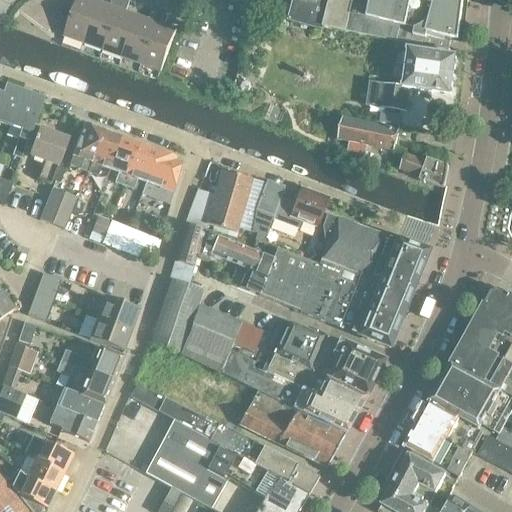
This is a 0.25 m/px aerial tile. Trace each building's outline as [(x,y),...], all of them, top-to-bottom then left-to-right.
[(70,19),(65,33),(63,36),(83,44),(98,2),(93,0),(76,0),(73,12),(63,8),(61,16),(70,19)] [(83,44),(102,51),(120,0),(112,0),(110,6),(98,2),(83,44)] [(120,0),(102,51),(122,58),(137,15),(126,11),(129,2),(123,0),(120,0)] [(294,0),(288,21),(323,31),(323,29),(322,29),(330,0),(294,0)] [(450,42),(458,43),(463,0),(330,0),(322,29),(323,29),(450,49),(450,42)] [(122,58),(141,65),(160,13),(152,10),(148,19),(137,15),(122,58)] [(164,25),(168,16),(160,13),(141,65),(161,72),(176,30),(164,25)] [(383,85),(381,109),(386,109),(401,112),(406,112),(409,89),(450,95),(456,57),(408,50),(403,87),(388,86),(383,85)] [(0,94),(0,123),(8,126),(21,92),(6,87),(3,95),(0,94)] [(21,92),(8,126),(23,132),(14,154),(22,157),(42,100),(21,92)] [(338,140),(349,142),(347,154),(364,157),(367,146),(396,152),(401,129),(342,117),(338,140)] [(68,167),(69,167),(87,174),(102,132),(84,126),(72,158),(68,167)] [(29,157),(45,163),(39,180),(50,184),(56,168),(57,168),(68,139),(39,129),(29,157)] [(101,167),(111,171),(122,140),(102,132),(87,174),(97,178),(101,167)] [(122,140),(111,171),(118,174),(114,184),(124,187),(139,146),(122,140)] [(157,153),(139,146),(124,187),(133,191),(137,180),(146,183),(157,153)] [(170,206),(178,179),(169,176),(176,159),(157,153),(146,183),(154,186),(150,197),(160,201),(160,202),(170,206)] [(420,181),(445,190),(449,167),(427,159),(427,162),(405,155),(400,170),(420,178),(420,181)] [(221,171),(214,195),(198,190),(195,198),(185,223),(204,230),(205,226),(236,234),(251,180),(221,171)] [(0,206),(3,208),(12,183),(0,179),(0,206)] [(301,189),(295,205),(280,199),(284,187),(266,180),(255,211),(251,233),(256,235),(254,241),(263,244),(271,221),(298,230),(301,222),(317,228),(328,199),(301,189)] [(40,221),(65,231),(76,199),(52,190),(40,221)] [(104,238),(111,222),(97,216),(91,233),(104,238)] [(273,259),(259,296),(299,312),(299,313),(389,349),(427,251),(335,218),(335,219),(326,216),(321,228),(325,248),(318,266),(276,249),(273,259)] [(184,226),(174,262),(194,270),(200,249),(211,253),(210,255),(255,272),(262,255),(217,237),(218,235),(204,231),(204,230),(185,223),(184,226)] [(104,245),(114,249),(118,239),(107,235),(104,245)] [(120,250),(131,254),(135,244),(124,240),(120,250)] [(259,296),(273,259),(262,255),(255,272),(254,274),(251,273),(251,274),(246,272),(239,288),(259,296)] [(220,374),(230,351),(233,345),(242,323),(198,304),(203,292),(189,287),(194,270),(174,262),(169,279),(172,280),(151,344),(154,346),(173,354),(220,374)] [(50,287),(54,279),(43,274),(39,283),(50,287)] [(59,289),(61,281),(54,279),(50,287),(48,293),(56,295),(54,301),(59,303),(63,303),(66,302),(68,299),(68,296),(66,293),(64,291),(59,289)] [(47,295),(48,293),(50,287),(39,283),(36,291),(47,295)] [(493,291),(453,364),(482,381),(477,391),(494,401),(501,391),(500,391),(511,369),(511,298),(497,290),(493,291)] [(44,304),(47,295),(36,291),(33,299),(44,304)] [(13,312),(14,311),(1,293),(0,293),(0,320),(8,315),(13,312)] [(47,295),(44,304),(43,306),(51,309),(54,301),(56,295),(48,293),(47,295)] [(138,310),(106,298),(105,298),(97,319),(131,332),(139,310),(138,310)] [(41,312),(43,306),(44,304),(33,299),(30,308),(41,312)] [(43,306),(41,312),(38,320),(45,323),(51,309),(43,306)] [(41,312),(30,308),(27,316),(38,320),(41,312)] [(0,351),(11,319),(8,315),(0,320),(0,351)] [(90,341),(90,340),(122,352),(122,353),(123,353),(131,332),(97,319),(89,340),(90,341)] [(273,357),(364,399),(365,397),(365,398),(383,362),(338,341),(337,343),(289,321),(273,357)] [(24,323),(18,342),(29,345),(36,327),(24,323)] [(242,323),(233,345),(254,353),(263,332),(242,323)] [(38,354),(17,345),(8,368),(21,373),(29,376),(38,354)] [(60,361),(113,383),(123,359),(95,348),(90,361),(65,350),(60,361)] [(257,393),(272,400),(343,435),(345,436),(355,417),(299,390),(299,389),(293,387),(293,388),(265,374),(253,368),(256,363),(230,351),(220,374),(220,375),(257,393)] [(299,390),(355,417),(364,399),(273,357),(265,374),(293,388),(293,387),(299,389),(299,390)] [(68,378),(63,390),(103,407),(113,383),(60,361),(56,373),(68,378)] [(432,401),(480,429),(481,426),(498,436),(495,442),(487,438),(483,446),(500,455),(511,432),(504,428),(511,413),(511,397),(501,391),(494,401),(477,391),(482,381),(453,364),(432,401)] [(2,381),(15,387),(21,373),(8,368),(2,381)] [(511,369),(500,391),(501,391),(511,397),(511,369)] [(136,387),(130,398),(173,421),(220,447),(308,496),(318,479),(263,448),(263,449),(162,397),(134,382),(132,385),(136,387)] [(0,390),(0,412),(16,419),(25,396),(2,386),(0,390)] [(343,435),(272,400),(257,393),(249,408),(210,389),(202,405),(240,424),(239,426),(278,445),(327,468),(343,435)] [(103,407),(63,390),(55,408),(96,425),(103,407)] [(431,401),(419,424),(461,447),(467,438),(477,444),(483,434),(478,431),(480,429),(432,401),(431,401)] [(96,425),(55,408),(48,425),(60,430),(60,431),(89,443),(96,425)] [(173,421),(144,474),(170,489),(170,488),(180,494),(211,511),(226,482),(206,471),(220,447),(173,421)] [(458,481),(477,444),(467,438),(461,447),(419,424),(403,452),(458,481)] [(511,473),(511,431),(511,432),(500,455),(495,465),(511,473)] [(24,455),(34,460),(34,461),(63,475),(72,457),(32,438),(24,455)] [(483,446),(478,456),(495,465),(500,455),(483,446)] [(262,502),(256,511),(213,511),(211,511),(180,494),(177,500),(173,507),(170,511),(299,511),(308,496),(220,447),(206,471),(226,482),(262,502)] [(440,511),(429,507),(444,481),(455,487),(458,481),(403,452),(376,502),(381,504),(380,506),(382,507),(379,511),(440,511)] [(63,475),(34,461),(25,479),(54,493),(63,475)] [(17,496),(46,510),(54,493),(25,479),(17,471),(3,483),(15,498),(17,496)] [(25,511),(15,498),(3,483),(0,478),(0,511),(25,511)] [(180,494),(170,488),(170,489),(167,495),(177,500),(180,494)] [(177,500),(167,495),(163,501),(173,507),(177,500)] [(444,511),(467,511),(471,507),(454,496),(444,511)] [(170,511),(173,507),(163,501),(160,508),(167,511),(170,511)]
